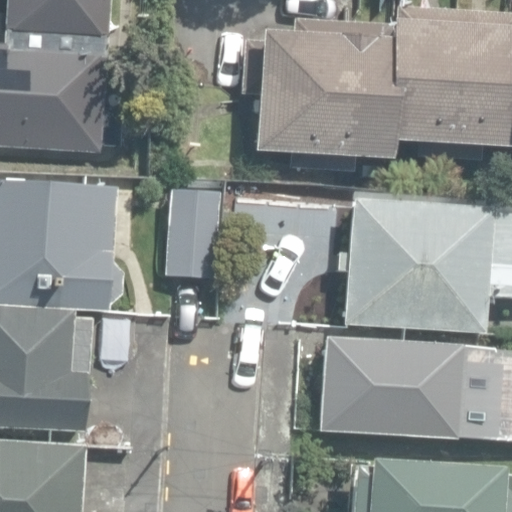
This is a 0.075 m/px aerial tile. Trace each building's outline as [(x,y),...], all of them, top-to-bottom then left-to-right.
[(0,140),(98,147),(98,139),(117,140),(119,102),(101,101),(107,0),(3,0),(1,37),(0,36),(0,140)] [(290,168),(352,172),(352,159),(387,161),(389,143),(416,144),(415,157),(477,161),(478,148),(511,149),(511,14),(393,7),(392,26),(292,20),(291,36),(256,34),(256,42),(241,41),(238,94),(253,95),(250,152),(290,155),(290,168)] [(0,297),(102,302),(102,298),(114,288),(116,266),(104,256),(107,183),(0,177),(0,297)] [(162,268),(210,270),(213,187),(165,185),(162,268)] [(341,323),(480,332),(482,297),(511,298),(511,215),(488,214),(488,210),(349,201),(341,323)] [(0,424),(78,429),(85,316),(67,315),(68,308),(0,303),(0,424)] [(314,431),(494,442),(499,364),(459,362),(460,345),(320,337),(314,431)] [(0,511),(74,511),(78,437),(0,432),(0,511)] [(511,511),(511,476),(495,476),(496,470),(361,462),(360,468),(346,467),(343,511),(511,511)]
